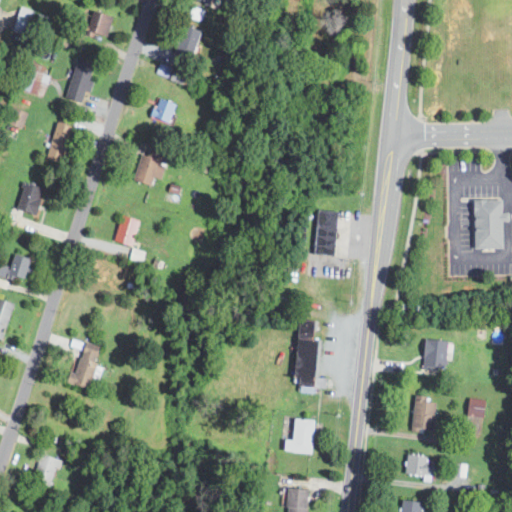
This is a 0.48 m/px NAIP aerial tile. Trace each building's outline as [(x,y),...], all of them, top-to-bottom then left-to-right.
[(114,18),(94,11),(86,34),(106,40),(114,18)] [(204,31),(185,25),(175,60),(194,65),(204,31)] [(97,64),(80,59),(68,98),(86,103),(97,64)] [(43,73),(44,66),(31,63),(25,92),(43,95),(47,74),(43,73)] [(188,74),(176,69),(171,79),(184,84),(188,74)] [(180,106),(163,97),(154,115),(171,123),(180,106)] [(61,163),(78,130),(63,122),(46,156),(61,163)] [(154,186),(157,176),(165,178),(168,165),(164,164),(168,149),(153,145),(150,156),(144,154),(137,181),(154,186)] [(47,188),(27,182),(19,209),(39,215),(47,188)] [(497,247),(497,198),(469,198),(469,247),(497,247)] [(333,255),(338,211),(317,209),(313,253),(333,255)] [(143,222),(125,215),(115,240),(133,247),(143,222)] [(26,281),(34,259),(16,253),(9,275),(26,281)] [(0,338),(5,340),(16,304),(0,298),(0,338)] [(296,386),(322,388),(322,379),(319,379),(322,340),(316,340),(317,322),(301,320),(296,386)] [(423,338),(420,368),(444,370),(446,340),(423,338)] [(73,384),(91,390),(104,350),(86,344),(73,384)] [(436,432),(437,398),(415,397),(414,431),(436,432)] [(484,417),(486,400),(472,399),(470,416),(484,417)] [(287,440),(286,452),(314,453),(316,420),(296,419),(294,441),(287,440)] [(54,487),(62,461),(43,454),(34,481),(54,487)] [(434,477),(437,459),(409,456),(407,473),(434,477)] [(463,477),(464,463),(453,462),(451,475),(463,477)] [(307,511),(311,491),(291,488),(288,511),(307,511)] [(424,511),(426,503),(404,500),(402,511),(424,511)]
